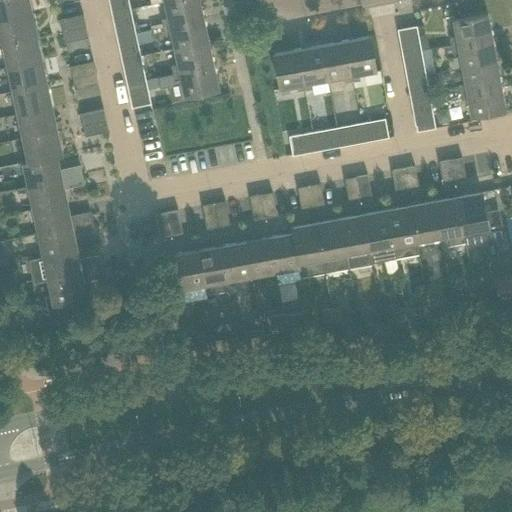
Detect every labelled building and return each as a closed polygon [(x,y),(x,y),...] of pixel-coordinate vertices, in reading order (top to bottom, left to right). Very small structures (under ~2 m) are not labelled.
[(0,0),(0,19),(31,12),(28,0),(0,0)] [(130,10),(128,0),(108,0),(111,14),(130,10)] [(203,18),(199,0),(175,0),(163,3),(167,18),(161,19),(162,27),(203,18)] [(135,33),(130,10),(111,14),(116,37),(135,33)] [(37,36),(31,12),(0,19),(0,29),(3,43),(37,36)] [(452,20),(455,37),(449,38),(451,46),(492,38),(487,13),(452,20)] [(85,26),(83,15),(59,20),(62,31),(85,26)] [(209,42),(203,18),(162,27),(164,35),(170,33),(173,50),(209,42)] [(88,38),(85,26),(62,31),(64,43),(88,38)] [(416,26),(397,30),(402,55),(421,51),(416,26)] [(140,57),(135,33),(116,37),(121,61),(140,57)] [(369,35),(344,40),(351,82),(359,81),(358,74),(375,71),(369,35)] [(42,60),(37,36),(3,43),(8,67),(42,60)] [(496,61),(492,38),(451,46),(452,53),(458,52),(461,68),(496,61)] [(351,82),(344,40),(320,44),(327,80),(343,77),(344,83),(351,82)] [(213,65),(209,42),(173,50),(177,65),(171,66),(172,74),(213,65)] [(320,44),(296,49),(304,91),(313,89),(311,83),(327,80),(320,44)] [(304,91),(296,49),(273,53),(279,89),(296,86),(297,92),(304,91)] [(425,74),(421,51),(402,55),(406,78),(425,74)] [(145,80),(140,57),(121,61),(126,84),(145,80)] [(47,83),(42,60),(8,67),(13,91),(47,83)] [(95,73),(93,61),(69,66),(72,78),(95,73)] [(500,84),(496,61),(461,68),(464,83),(458,84),(459,92),(500,84)] [(219,89),(213,65),(172,74),(174,82),(180,81),(183,96),(219,89)] [(98,85),(95,73),(72,78),(74,90),(98,85)] [(429,97),(425,74),(406,78),(410,101),(429,97)] [(150,103),(145,80),(126,84),(131,108),(150,103)] [(52,107),(47,83),(13,91),(18,114),(52,107)] [(505,109),(500,84),(459,92),(461,99),(466,98),(470,116),(505,109)] [(434,122),(429,97),(410,101),(415,126),(416,132),(435,128),(434,122)] [(57,131),(52,107),(18,114),(23,138),(57,131)] [(105,120),(103,108),(79,114),(82,125),(105,120)] [(384,118),(359,122),(363,142),(388,137),(384,118)] [(108,131),(105,120),(82,125),(84,137),(108,131)] [(363,142),(359,122),(335,127),(339,146),(363,142)] [(339,146),(335,127),(312,131),(315,151),(339,146)] [(62,155),(57,131),(23,138),(28,161),(28,162),(57,156),(62,155)] [(315,151),(312,131),(288,136),(292,155),(315,151)] [(60,169),(57,156),(28,162),(28,161),(22,162),(27,186),(82,174),(80,165),(60,169)] [(466,180),(461,157),(450,159),(454,183),(466,180)] [(454,183),(450,159),(438,161),(443,185),(454,183)] [(418,189),(414,166),(402,168),(407,191),(418,189)] [(407,191),(402,168),(391,170),(395,193),(407,191)] [(84,184),(82,174),(27,186),(32,210),(67,202),(64,188),(84,184)] [(371,198),(367,174),(355,176),(360,200),(371,198)] [(360,200),(355,176),(344,179),(348,202),(360,200)] [(324,207),(320,183),(308,185),(312,209),(324,207)] [(312,209),(308,185),(297,187),(301,211),(312,209)] [(502,237),(497,211),(485,213),(481,191),(457,196),(463,230),(465,242),(465,244),(502,237)] [(276,215),(272,192),(260,194),(265,218),(276,215)] [(265,218),(260,194),(249,196),(253,220),(265,218)] [(463,230),(457,196),(433,200),(439,235),(441,247),(465,242),(463,230)] [(439,235),(433,200),(409,204),(416,239),(439,235)] [(229,224),(225,201),(213,203),(217,226),(229,224)] [(70,216),(67,202),(32,210),(37,233),(92,221),(90,212),(70,216)] [(217,226),(213,203),(201,205),(206,228),(217,226)] [(416,239),(409,204),(386,209),(392,244),(395,257),(418,254),(416,239)] [(182,233),(177,209),(166,211),(170,235),(182,233)] [(392,244),(386,209),(362,213),(368,248),(371,262),(395,257),(392,244)] [(170,235),(166,211),(154,214),(159,237),(170,235)] [(368,248),(362,213),(338,217),(347,266),(371,262),(368,248)] [(347,266),(338,217),(315,222),(324,270),(347,266)] [(94,231),(92,221),(37,233),(42,256),(77,249),(74,235),(94,231)] [(324,270),(315,222),(291,226),(299,267),(300,275),(324,270)] [(299,267),(291,226),(290,226),(292,232),(268,236),(275,272),(299,267)] [(275,272),(268,236),(245,241),(251,276),(275,272)] [(251,276),(245,241),(221,245),(227,280),(251,276)] [(227,280),(221,245),(197,249),(204,285),(205,294),(229,289),(227,280)] [(79,259),(77,249),(42,256),(28,260),(33,283),(47,280),(102,268),(99,254),(79,259)] [(204,285),(197,249),(173,254),(179,289),(204,285)] [(110,266),(102,268),(104,278),(112,276),(110,266)] [(104,278),(102,268),(47,280),(50,296),(44,297),(49,320),(74,315),(70,301),(87,297),(84,282),(104,278)] [(511,293),(497,296),(500,312),(511,309),(511,273),(511,275),(511,293)] [(404,308),(407,324),(430,320),(427,304),(404,308)] [(284,313),(286,326),(309,322),(307,310),(284,313)] [(284,313),(266,316),(269,331),(286,330),(286,326),(284,313)]
